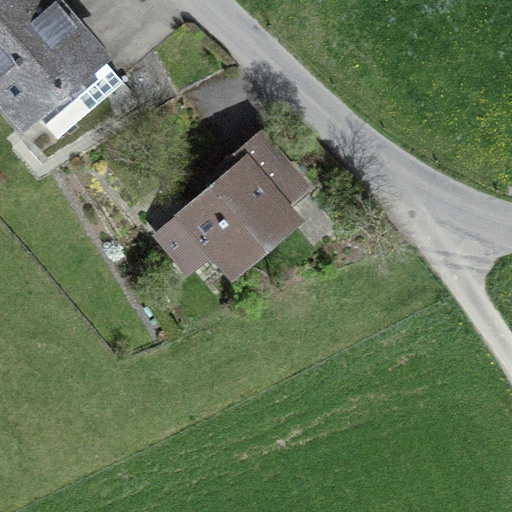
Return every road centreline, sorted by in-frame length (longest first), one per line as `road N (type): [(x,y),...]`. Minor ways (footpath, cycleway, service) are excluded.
road 1 (unclassified): [(511,221),(454,202),(378,151),(212,0)]
road 2 (track): [(454,202),(456,251),(511,353)]
